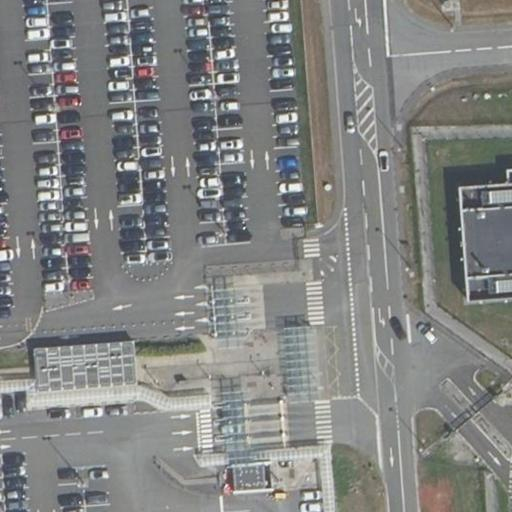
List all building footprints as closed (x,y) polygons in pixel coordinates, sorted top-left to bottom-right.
[(511,170),(510,170),(511,181),(511,183),(463,186),(470,298),(511,295),(511,170)] [(244,290),(213,292),(218,349),(247,348),(244,290)] [(324,327),(314,328),(320,402),(329,401),(324,327)] [(320,402),(314,328),(283,331),(289,404),(320,402)] [(135,343),(34,351),(37,394),(138,387),(135,343)] [(232,468),(257,466),(252,392),(221,394),(226,469),(232,468)] [(272,465),(257,466),(232,468),(234,494),(273,491),(272,465)]
